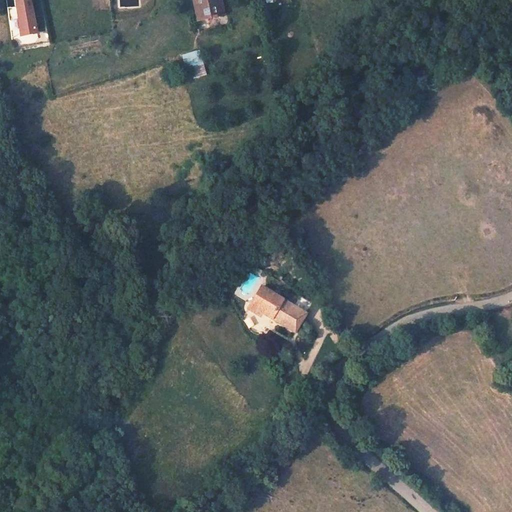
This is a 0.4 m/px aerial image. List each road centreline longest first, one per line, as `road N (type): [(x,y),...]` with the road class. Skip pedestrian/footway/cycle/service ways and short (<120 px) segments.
road 1 (tertiary): [(430,511),(346,438),(328,406),(330,386),(399,330),(511,296)]
road 2 (track): [(188,511),(310,402),(327,396)]
